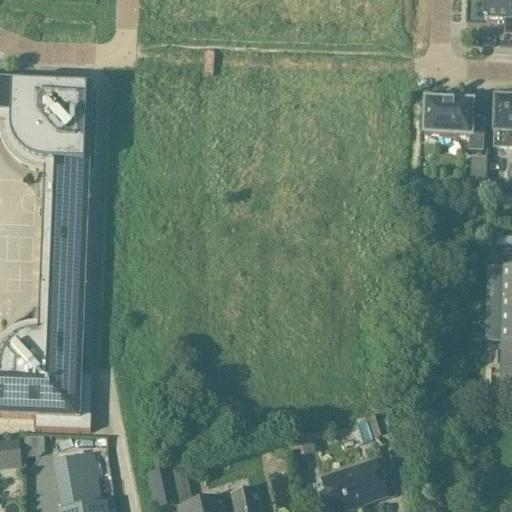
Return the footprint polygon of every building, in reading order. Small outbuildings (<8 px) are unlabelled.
[(511,0),(489,0),(487,0),(487,3),(484,3),(484,15),(487,15),(486,25),(504,25),(503,37),(511,37),(511,0)] [(40,269),(85,272),(92,89),(0,85),(0,130),(4,130),(4,134),(4,138),(5,142),(6,146),(8,151),(10,154),(13,158),(15,160),(18,164),(22,166),(24,168),(29,170),(33,172),(37,173),(41,174),(44,174),(40,269)] [(511,150),(511,104),(497,104),(495,150),(511,150)] [(455,106),(443,106),(443,105),(426,105),(425,138),(470,139),(469,153),(482,154),(483,123),(471,123),(472,107),(455,106)] [(485,192),(485,184),(469,183),(469,191),(485,192)] [(85,272),(40,269),(38,334),(25,336),(9,344),(0,355),(0,420),(34,422),(34,433),(91,435),(93,379),(81,378),(85,272)] [(502,345),(501,392),(511,392),(511,269),(504,269),(502,345)] [(375,442),(387,438),(381,417),(368,422),(375,442)] [(289,443),(293,461),(305,458),(301,441),(289,443)] [(0,473),(20,472),(18,444),(0,445),(0,473)] [(286,448),(274,451),(276,457),(283,461),(289,460),(286,448)] [(103,511),(102,505),(101,505),(93,459),(54,466),(62,511),(103,511)] [(332,511),(350,511),(386,500),(375,466),(323,483),(332,511)] [(172,473),(149,479),(156,511),(163,511),(180,508),(172,473)] [(223,511),(221,501),(180,511),(179,511),(261,511),(257,491),(229,497),(229,498),(232,511),(223,511)]
